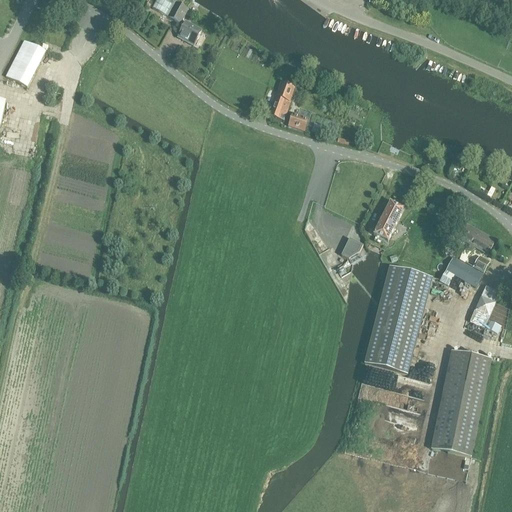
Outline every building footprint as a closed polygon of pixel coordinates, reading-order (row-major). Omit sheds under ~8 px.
[(48,9),(45,14),(53,19),(61,2),(58,0),(52,0),(48,8),(48,9)] [(168,18),(176,3),(169,0),(157,0),(152,10),(168,18)] [(169,18),(181,25),(188,11),(176,4),(169,18)] [(178,38),(194,47),(202,32),(186,24),(178,38)] [(7,78),(28,89),(46,53),(25,42),(7,78)] [(290,103),(289,103),(294,88),(282,83),(270,116),(284,121),(290,103)] [(257,113),(259,107),(252,104),(249,110),(257,113)] [(289,125),(306,131),(310,120),(293,114),(289,125)] [(317,114),(313,128),(335,134),(333,139),(347,143),(352,124),(317,114)] [(388,243),(405,209),(394,204),(390,202),(374,236),(388,243)] [(463,223),(455,237),(470,245),(467,250),(471,252),(473,247),(474,248),(488,256),(491,258),(498,246),(495,244),(496,242),(463,223)] [(349,239),(341,256),(348,260),(359,254),(363,246),(349,239)] [(479,257),(473,267),(484,274),(490,263),(479,257)] [(476,288),(483,276),(454,259),(441,283),(448,287),(454,276),(476,288)] [(365,366),(408,377),(432,280),(390,269),(365,366)] [(145,273),(144,281),(152,281),(153,273),(145,273)] [(481,298),(470,324),(484,330),(488,322),(496,305),(481,298)] [(488,322),(484,330),(498,336),(501,328),(488,322)] [(432,451),(471,459),(491,361),(452,353),(432,451)] [(379,400),(382,395),(371,390),(369,395),(379,400)]
